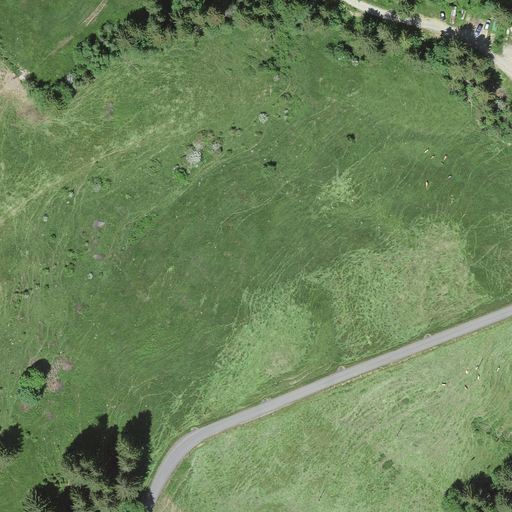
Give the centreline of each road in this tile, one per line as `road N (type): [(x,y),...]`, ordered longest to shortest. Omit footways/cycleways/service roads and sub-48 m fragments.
road 1 (unclassified): [(145,511),(162,474),(195,436),(511,309)]
road 2 (track): [(349,0),(441,27),(511,73)]
road 3 (track): [(104,0),(0,92)]
